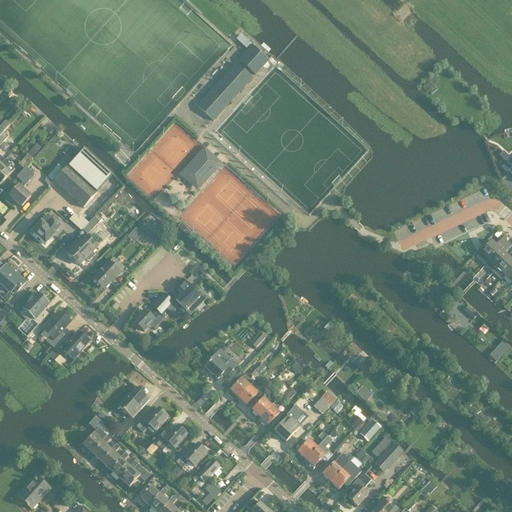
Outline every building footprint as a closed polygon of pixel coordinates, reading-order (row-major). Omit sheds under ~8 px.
[(239,61),(255,76),(269,61),(252,47),(239,61)] [(225,76),(198,107),(213,121),(214,122),(252,79),(236,65),(225,76)] [(0,136),(10,125),(6,122),(0,127),(0,136)] [(0,146),(9,136),(4,132),(0,136),(0,146)] [(29,154),(28,154),(32,158),(33,157),(41,148),(37,145),(29,154)] [(188,172),(188,173),(188,174),(189,175),(189,176),(189,177),(189,178),(190,178),(190,179),(193,182),(194,182),(195,182),(196,183),(197,183),(198,183),(199,183),(200,183),(201,183),(202,182),(203,182),(204,181),(205,181),(205,180),(206,179),(207,179),(207,178),(208,179),(221,165),(215,159),(214,158),(204,150),(192,164),(193,165),(192,165),(191,166),(191,167),(190,167),(190,168),(189,169),(189,170),(189,171),(189,172),(188,172)] [(55,181),(54,182),(84,209),(97,194),(97,193),(112,178),(82,152),(69,167),(68,168),(68,167),(55,181)] [(19,165),(18,166),(23,170),(24,169),(33,159),(28,155),(19,165)] [(4,161),(0,165),(0,185),(14,170),(4,161)] [(61,163),(43,182),(48,187),(66,167),(61,163)] [(35,175),(26,167),(17,177),(23,183),(19,186),(10,196),(22,207),(31,197),(22,189),(35,175)] [(41,222),(32,232),(45,245),(55,235),(54,234),(60,227),(53,220),(48,215),(41,222)] [(78,218),(75,215),(69,220),(73,224),(78,218)] [(95,217),(82,230),(87,235),(100,222),(95,217)] [(139,232),(150,242),(158,232),(147,222),(139,232)] [(179,226),(178,228),(188,237),(192,234),(191,233),(187,229),(182,224),(179,226)] [(91,254),(97,248),(85,236),(68,254),(80,266),(86,259),(87,261),(92,255),(91,254)] [(481,255),(477,259),(485,267),(507,243),(506,243),(503,240),(496,247),(492,243),(481,255)] [(507,243),(485,267),(493,274),(508,258),(504,254),(510,247),(507,243)] [(511,261),(508,258),(493,274),(501,281),(504,277),(505,277),(511,269),(511,261)] [(104,290),(120,272),(109,262),(93,280),(104,290)] [(0,263),(0,285),(10,294),(11,294),(14,290),(17,293),(26,283),(25,283),(7,266),(5,268),(4,269),(3,268),(3,267),(4,267),(0,263)] [(182,294),(176,301),(191,316),(206,300),(201,296),(200,297),(183,281),(176,289),(182,294)] [(23,311),(20,314),(31,324),(22,334),(28,339),(43,323),(38,318),(50,305),(37,294),(36,295),(34,293),(28,299),(30,301),(22,310),(23,311)] [(161,315),(173,302),(164,294),(152,306),(161,315)] [(451,302),(445,297),(437,305),(442,311),(451,302)] [(0,312),(0,324),(13,310),(8,305),(1,313),(0,312)] [(473,321),(477,317),(468,307),(463,312),(473,321)] [(144,332),(153,322),(157,326),(162,320),(154,313),(151,316),(144,310),(133,322),(144,332)] [(46,342),(55,350),(66,337),(62,332),(70,323),(59,314),(43,332),(50,338),(46,342)] [(66,337),(55,350),(60,355),(63,352),(73,360),(89,342),(78,333),(71,341),(66,337)] [(257,336),(250,344),(256,349),(263,341),(266,338),(260,333),(257,336)] [(503,342),(489,357),(496,363),(509,348),(503,342)] [(237,367),(231,361),(220,352),(214,359),(205,368),(217,380),(222,374),(226,378),(237,367)] [(251,383),(253,385),(256,381),(260,376),(267,368),(262,363),(250,376),(252,378),(249,381),(251,383)] [(260,376),(256,381),(260,385),(264,380),(260,376)] [(242,380),(231,392),(238,399),(249,387),(248,386),(251,383),(249,381),(244,377),(242,380)] [(273,397),(277,401),(281,396),(287,390),(280,384),(275,390),(277,392),(273,397)] [(249,387),(238,399),(246,407),(258,395),(249,387)] [(136,389),(119,407),(131,419),(149,400),(136,389)] [(289,389),(282,395),(288,401),(294,394),(289,389)] [(327,393),(313,408),(322,416),(335,401),(327,393)] [(281,396),(277,401),(282,405),(286,400),(281,396)] [(263,400),(252,412),(260,419),(271,407),(263,400)] [(336,402),(330,409),(337,414),(343,407),(336,402)] [(271,407),(260,419),(268,427),(279,414),(271,407)] [(286,443),(295,433),(299,428),(293,423),(302,413),(295,407),(286,417),(287,418),(283,422),(274,432),(286,443)] [(145,414),(134,425),(144,434),(149,428),(155,433),(168,418),(158,409),(149,418),(145,414)] [(355,432),(363,423),(355,416),(347,425),(355,432)] [(101,424),(97,419),(96,418),(90,424),(95,430),(101,424)] [(135,425),(130,420),(117,435),(121,440),(135,425)] [(165,432),(154,443),(163,452),(169,446),(174,451),(188,436),(177,426),(169,436),(165,432)] [(94,435),(83,446),(93,455),(103,444),(105,445),(110,440),(107,437),(99,429),(94,435)] [(317,449),(306,461),(314,468),(325,456),(329,452),(325,449),(332,442),(327,437),(327,438),(323,443),(317,449)] [(298,454),(306,461),(317,449),(309,442),(298,454)] [(103,444),(93,455),(102,464),(113,452),(114,453),(119,448),(116,445),(111,451),(105,445),(103,444)] [(185,450),(174,461),(182,469),(188,463),(194,468),(207,454),(197,444),(188,454),(185,450)] [(384,473),(402,454),(403,453),(394,445),(387,453),(386,453),(375,465),(384,473)] [(113,452),(102,464),(111,472),(122,460),(123,462),(128,457),(130,454),(128,452),(125,453),(120,459),(114,453),(113,452)] [(334,464),(322,476),(330,484),(341,472),(347,465),(348,464),(353,459),(348,456),(346,458),(346,457),(343,454),(334,464)] [(122,460),(111,472),(120,480),(131,469),(133,471),(138,465),(134,462),(129,467),(123,462),(122,460)] [(212,460),(196,476),(204,484),(220,468),(212,460)] [(341,472),(330,484),(338,491),(349,479),(346,475),(351,469),(352,468),(348,464),(347,465),(341,472)] [(131,469),(120,480),(129,489),(140,478),(141,479),(143,478),(146,480),(148,478),(145,475),(147,473),(138,465),(133,471),(131,469)] [(31,510),(46,494),(50,490),(44,484),(51,477),(40,467),(33,474),(37,478),(19,498),(27,506),(26,507),(28,509),(29,508),(31,510)] [(366,478),(347,499),(357,508),(368,496),(362,491),(371,482),(366,478)] [(202,502),(201,502),(206,507),(221,493),(220,492),(211,483),(205,489),(204,490),(209,495),(202,502)] [(140,499),(150,507),(161,496),(163,497),(167,492),(164,489),(159,495),(151,487),(140,499)] [(161,496),(150,507),(154,511),(162,511),(170,504),(172,506),(177,501),(173,498),(168,503),(163,497),(161,496)] [(268,511),(260,504),(259,505),(253,500),(246,507),(249,511),(247,511),(268,511)] [(409,511),(416,505),(412,501),(405,508),(409,511)] [(383,502),(373,511),(400,511),(395,507),(392,510),(383,502)]
